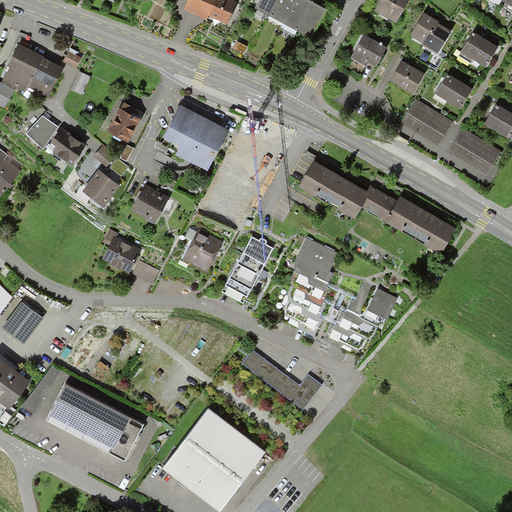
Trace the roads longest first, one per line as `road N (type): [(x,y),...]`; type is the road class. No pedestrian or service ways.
road 1 (residential): [(0,247),(42,283),(79,297),(215,307),(352,377),(247,511)]
road 2 (secondary): [(290,108),(19,0)]
road 3 (secondary): [(511,233),(290,108)]
road 4 (residential): [(26,453),(142,511)]
road 5 (residential): [(290,108),(351,0)]
